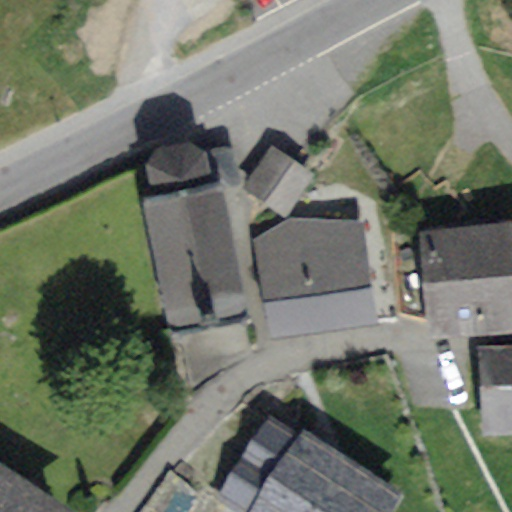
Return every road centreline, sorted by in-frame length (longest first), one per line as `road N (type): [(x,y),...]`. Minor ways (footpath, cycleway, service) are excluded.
road 1 (residential): [(114,511),(221,393),(273,363),(350,344),(511,337)]
road 2 (tertiary): [(371,0),(0,183)]
